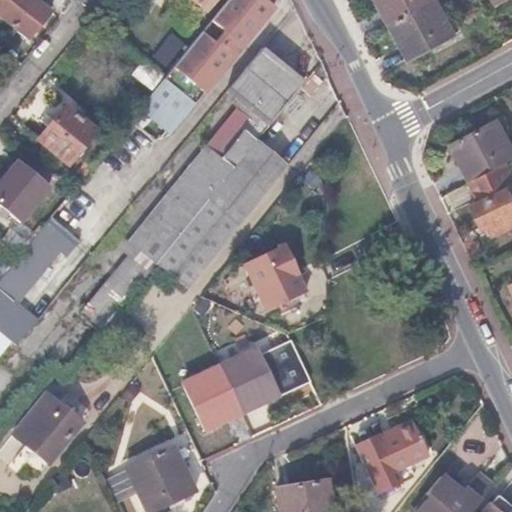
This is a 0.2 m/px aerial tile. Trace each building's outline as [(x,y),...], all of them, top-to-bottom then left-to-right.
[(34,0),(0,0),(0,20),(24,40),(47,10),(34,0)] [(261,0),(225,0),(164,75),(141,104),(172,129),(270,7),(261,0)] [(188,0),(206,14),(217,0),(188,0)] [(379,0),(392,23),(433,0),(379,0)] [(438,0),(433,0),(392,23),(411,58),(457,33),(438,0)] [(259,49),(225,90),(241,104),(253,113),(267,125),(300,84),(259,49)] [(241,104),(204,149),(215,158),(240,128),(253,113),(241,104)] [(66,165),(94,132),(63,107),(36,140),(66,165)] [(451,143),(471,181),(475,178),(509,161),(511,160),(511,149),(498,119),(451,143)] [(215,158),(230,170),(255,140),(240,128),(215,158)] [(230,170),(154,264),(184,287),(285,165),(255,140),(230,170)] [(140,252),(154,264),(230,170),(215,158),(204,149),(127,242),(140,252)] [(0,209),(20,226),(49,190),(13,161),(0,175),(0,209)] [(492,220),(496,230),(511,223),(511,166),(509,161),(475,178),(486,199),(478,201),(486,222),(492,220)] [(58,176),(73,188),(81,177),(66,165),(58,176)] [(3,274),(46,308),(71,277),(29,242),(3,274)] [(303,292),(283,245),(241,263),(264,310),(303,292)] [(105,296),(119,308),(154,264),(140,252),(105,296)] [(0,338),(5,342),(13,348),(34,323),(0,296),(0,338)] [(219,366),(240,412),(277,393),(255,348),(219,366)] [(205,429),(240,412),(219,366),(182,384),(205,429)] [(33,389),(1,429),(46,465),(77,426),(33,389)] [(408,419),(375,434),(378,440),(411,426),(408,419)] [(375,434),(352,444),(375,494),(398,484),(392,472),(425,457),(411,426),(378,440),(375,434)] [(151,511),(193,491),(172,446),(124,469),(145,511),(151,511)] [(469,511),(489,488),(475,476),(468,485),(456,501),(449,495),(453,490),(437,478),(423,496),(425,499),(414,511),(469,511)] [(461,479),(453,490),(449,495),(456,501),(468,485),(461,479)] [(330,511),(326,482),(274,490),(277,511),(330,511)] [(507,511),(510,509),(495,496),(482,511),(507,511)]
